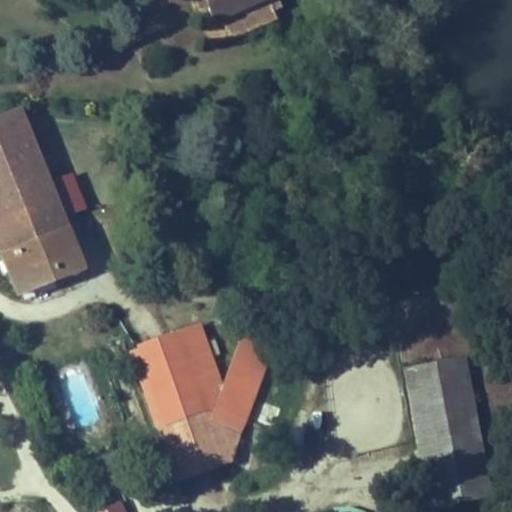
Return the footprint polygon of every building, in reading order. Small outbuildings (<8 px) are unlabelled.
[(195,0),(207,29),(216,26),(227,51),(270,35),(261,13),(256,0),(195,0)] [(256,0),(261,13),(269,10),(265,0),(256,0)] [(0,129),(0,290),(7,309),(73,285),(15,125),(0,129)] [(288,231),(265,232),(266,272),(288,272),(288,231)] [(220,386),(200,328),(145,346),(171,423),(162,426),(179,480),(230,463),(281,340),(253,330),(233,387),(220,386)] [(141,465),(165,457),(155,428),(151,415),(130,351),(125,335),(99,344),(141,465)] [(151,415),(155,428),(162,426),(171,423),(145,346),(130,351),(151,415)] [(471,511),(449,383),(397,393),(415,511),(471,511)] [(124,511),(119,501),(97,511),(124,511)]
